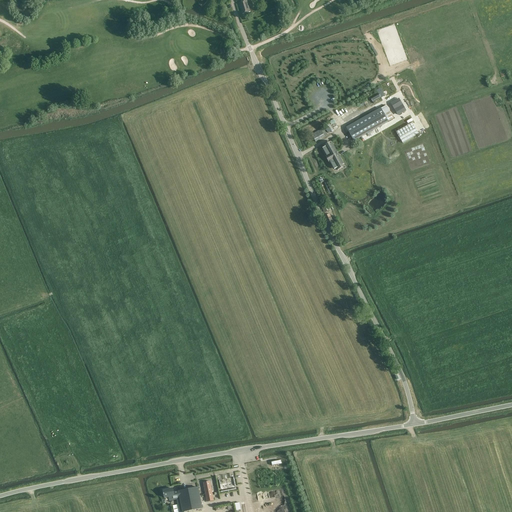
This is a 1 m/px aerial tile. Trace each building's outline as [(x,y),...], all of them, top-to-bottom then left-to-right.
[(247,1),(244,2),(239,3),(242,14),(250,12),(247,1)] [(379,94),(371,99),(374,104),(376,103),(375,101),(381,97),(379,95),(379,94)] [(354,141),(394,119),(386,106),(346,128),(354,141)] [(412,123),(396,132),(403,143),(419,134),(412,123)] [(321,130),(311,135),(316,142),(327,135),(323,129),(321,130)] [(325,148),(323,149),(334,168),(334,170),(336,169),(344,165),(343,162),(332,143),(325,148)] [(321,208),(323,210),(324,213),(328,211),(330,210),(328,205),(321,208)] [(334,224),(329,214),(325,216),(329,226),(334,224)] [(214,501),(211,486),(210,482),(204,483),(207,502),(214,501)] [(164,494),(164,495),(164,498),(169,497),(169,501),(179,499),(181,511),(183,511),(193,510),(202,508),(198,488),(179,492),(179,493),(174,494),(173,489),(163,491),(164,494)]
